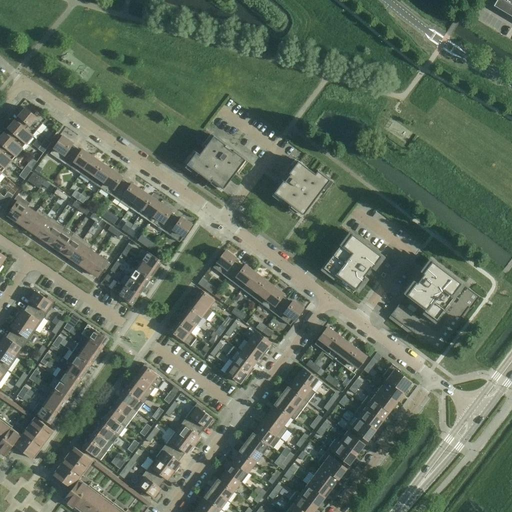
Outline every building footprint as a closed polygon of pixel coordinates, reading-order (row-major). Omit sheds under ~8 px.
[(511,0),(496,0),(494,4),(495,4),(511,14),(511,0)] [(21,118),(17,123),(24,129),(32,136),(46,119),(36,112),(33,115),(25,108),(19,116),(21,118)] [(32,136),(21,126),(15,121),(8,129),(10,130),(7,135),(14,141),(22,148),(32,136)] [(14,141),(7,135),(4,133),(0,138),(0,150),(0,151),(11,161),(22,148),(14,141)] [(65,164),(76,148),(72,145),(73,143),(62,136),(50,154),(65,164)] [(232,152),(225,146),(226,145),(214,136),(199,154),(196,152),(187,164),(222,191),(245,160),(233,150),(232,152)] [(42,144),(47,148),(51,143),(45,139),(42,144)] [(43,153),(47,148),(42,144),(38,149),(43,153)] [(80,174),(92,157),(82,150),(81,151),(76,148),(65,164),(80,174)] [(0,151),(0,150),(0,172),(1,173),(11,161),(0,151)] [(90,181),(102,164),(92,157),(80,174),(90,181)] [(315,174),(298,161),(289,173),(290,174),(285,182),(283,180),(274,193),(303,215),(330,180),(317,171),(315,174)] [(100,188),(112,170),(102,164),(90,181),(100,188)] [(23,171),(28,174),(32,169),(26,165),(23,171)] [(115,198),(126,182),(121,178),(122,177),(112,170),(100,188),(115,198)] [(24,180),(28,174),(23,171),(19,176),(24,180)] [(57,176),(53,182),(58,185),(62,179),(57,176)] [(42,185),(45,181),(39,177),(36,181),(42,185)] [(45,181),(42,185),(47,189),(50,185),(45,181)] [(130,208),(141,191),(131,184),(131,185),(126,182),(115,198),(130,208)] [(60,197),(62,193),(57,189),(54,193),(60,197)] [(77,199),(81,194),(75,190),(72,196),(77,199)] [(139,215),(151,198),(141,191),(130,208),(139,215)] [(4,197),(9,201),(13,196),(8,192),(4,197)] [(62,193),(60,197),(65,201),(68,197),(62,193)] [(81,194),(77,199),(83,203),(86,198),(81,194)] [(29,204),(29,203),(17,195),(10,204),(13,207),(8,215),(11,217),(10,218),(16,222),(22,213),(29,204)] [(5,206),(9,201),(4,197),(0,202),(5,206)] [(149,222),(161,204),(151,198),(139,215),(149,222)] [(77,209),(80,205),(75,201),(72,206),(77,209)] [(36,213),(35,213),(27,207),(30,203),(29,203),(29,204),(22,213),(16,222),(22,226),(23,225),(26,227),(36,213)] [(164,232),(175,216),(171,212),(171,211),(161,204),(149,222),(164,232)] [(80,205),(77,209),(83,213),(86,209),(80,205)] [(40,225),(47,215),(38,209),(35,213),(36,213),(26,227),(29,230),(28,231),(34,234),(40,225)] [(106,210),(102,216),(106,219),(110,213),(106,210)] [(56,221),(47,215),(40,225),(34,234),(40,239),(40,238),(43,240),(49,231),(56,221)] [(175,216),(164,232),(179,242),(191,225),(181,218),(180,219),(175,216)] [(92,227),(91,227),(97,231),(101,225),(104,221),(98,217),(95,222),(93,225),(92,227)] [(65,228),(65,227),(56,221),(49,231),(43,240),(47,242),(46,243),(52,247),(65,228)] [(127,234),(130,228),(125,224),(121,230),(127,234)] [(113,234),(116,230),(110,226),(107,230),(113,234)] [(74,234),(74,233),(65,227),(65,228),(52,247),(58,251),(58,250),(61,252),(67,243),(74,234)] [(130,228),(127,234),(132,237),(136,232),(130,228)] [(82,240),(83,240),(74,233),(74,234),(67,243),(61,252),(65,254),(64,255),(69,259),(76,250),(82,240)] [(381,256),(352,234),(343,245),(341,244),(325,266),(356,289),(365,277),(364,276),(367,271),(371,267),(372,268),(381,256)] [(91,246),(92,246),(83,240),(82,240),(76,250),(69,259),(75,263),(76,262),(79,264),(89,249),(91,246)] [(155,246),(152,251),(158,255),(161,250),(155,246)] [(89,249),(79,264),(82,266),(82,267),(87,271),(98,256),(89,249)] [(227,278),(239,263),(235,259),(236,258),(225,251),(213,267),(227,278)] [(141,260),(156,270),(162,262),(147,252),(141,260)] [(98,256),(87,271),(93,275),(94,274),(97,276),(103,268),(106,270),(110,264),(98,256)] [(150,279),(156,270),(141,260),(135,269),(150,279)] [(459,285),(461,283),(432,261),(422,273),(424,274),(421,278),(417,283),(416,282),(406,294),(426,308),(419,317),(400,303),(390,315),(415,334),(414,335),(413,337),(425,346),(427,343),(439,351),(454,330),(464,318),(462,317),(468,308),(470,309),(480,297),(467,288),(466,290),(463,287),(459,285)] [(242,289),(254,272),(245,265),(244,266),(239,263),(227,278),(242,289)] [(144,287),(150,279),(135,269),(130,277),(144,287)] [(251,297),(264,280),(254,272),(242,289),(251,297)] [(109,282),(112,277),(107,274),(104,279),(109,282)] [(139,296),(144,287),(130,277),(124,285),(124,286),(139,296)] [(271,290),(274,287),(264,280),(251,297),(261,304),(271,290)] [(124,286),(124,285),(117,281),(111,290),(126,300),(126,301),(132,305),(139,296),(124,286)] [(208,284),(204,288),(210,293),(214,288),(208,284)] [(275,314),(287,299),(283,295),(284,294),(274,287),(271,290),(261,304),(275,315),(275,314)] [(31,301),(27,306),(33,310),(37,312),(38,314),(44,318),(47,313),(55,301),(48,296),(46,299),(37,292),(33,290),(30,296),(31,296),(33,298),(31,301)] [(194,298),(208,309),(215,300),(201,290),(194,298)] [(208,309),(194,298),(188,306),(202,317),(206,320),(212,312),(208,309)] [(275,314),(275,315),(290,326),(303,309),(292,301),(292,302),(287,299),(275,314)] [(19,312),(15,317),(27,326),(35,331),(44,318),(38,314),(37,312),(33,310),(27,306),(25,310),(22,314),(20,312),(19,312)] [(188,306),(182,314),(196,325),(200,328),(205,321),(206,320),(202,317),(188,306)] [(237,315),(240,311),(235,307),(231,312),(236,317),(237,315)] [(237,315),(236,317),(242,321),(246,315),(240,311),(237,315)] [(190,333),(196,325),(182,314),(176,322),(190,333)] [(12,328),(9,333),(11,334),(18,339),(26,344),(35,331),(27,326),(15,317),(11,322),(12,323),(15,325),(12,328)] [(56,325),(57,326),(60,328),(64,322),(60,319),(56,325)] [(67,324),(72,327),(75,322),(70,319),(67,324)] [(197,338),(190,333),(176,322),(169,332),(175,336),(175,335),(190,346),(197,338)] [(230,328),(234,331),(238,325),(234,322),(230,328)] [(260,322),(256,328),(262,332),(266,327),(266,326),(260,322)] [(56,335),(60,328),(56,325),(52,332),(56,335)] [(83,336),(103,348),(109,338),(103,334),(103,335),(87,325),(81,334),(84,336),(83,336)] [(324,352),(337,335),(327,327),(314,344),(324,352)] [(229,337),(234,331),(230,328),(225,334),(229,337)] [(213,331),(210,336),(212,337),(214,338),(216,340),(220,336),(215,333),(213,331)] [(248,342),(265,354),(269,349),(267,347),(271,342),(256,331),(248,342)] [(0,338),(0,339),(0,346),(9,352),(15,356),(17,358),(26,344),(18,339),(11,334),(9,333),(6,337),(4,341),(1,339),(0,338)] [(334,359),(347,342),(337,335),(324,352),(334,359)] [(59,336),(55,340),(59,343),(60,343),(63,345),(64,346),(67,342),(63,339),(59,336)] [(97,356),(103,348),(83,336),(78,344),(97,356)] [(214,348),(219,351),(223,345),(219,342),(214,348)] [(261,360),(265,354),(248,342),(241,352),(255,363),(258,358),(261,360)] [(343,366),(356,349),(347,342),(334,359),(343,366)] [(91,365),(97,356),(78,344),(72,352),(91,365)] [(207,353),(210,349),(205,345),(202,349),(207,353)] [(0,365),(0,366),(8,371),(11,367),(17,358),(15,356),(9,352),(0,346),(0,365)] [(37,352),(42,355),(46,349),(42,346),(37,352)] [(255,363),(241,352),(233,346),(226,356),(233,362),(250,374),(254,369),(252,367),(255,363)] [(214,348),(210,354),(214,357),(215,356),(218,352),(219,351),(214,348)] [(356,349),(343,366),(353,373),(366,357),(356,349)] [(37,361),(42,355),(37,352),(33,358),(37,361)] [(85,373),(91,365),(72,352),(66,360),(71,364),(85,373)] [(368,365),(373,368),(378,362),(373,358),(368,365)] [(311,369),(315,364),(310,360),(306,365),(311,369)] [(245,380),(250,374),(233,362),(224,374),(231,379),(232,377),(240,383),(243,378),(245,380)] [(80,382),(85,373),(71,364),(65,372),(80,382)] [(155,387),(158,389),(165,380),(150,369),(151,368),(145,364),(138,373),(151,383),(155,387)] [(315,364),(311,369),(316,373),(320,368),(315,364)] [(387,380),(403,391),(411,381),(400,373),(401,371),(392,364),(382,376),(387,380)] [(369,374),(373,368),(368,365),(363,370),(369,374)] [(295,378),(311,389),(318,379),(303,368),(295,378)] [(80,382),(65,372),(60,369),(55,377),(60,380),(74,390),(80,382)] [(19,379),(23,382),(28,375),(24,373),(19,379)] [(149,395),(155,387),(151,383),(138,373),(131,381),(149,395)] [(330,384),(334,378),(329,374),(325,379),(330,384)] [(315,392),(311,389),(295,378),(288,387),(308,402),(315,392)] [(334,378),(330,384),(336,388),(339,383),(334,378)] [(353,384),(358,388),(362,382),(357,378),(353,384)] [(19,388),(23,382),(19,379),(15,385),(19,388)] [(68,398),(74,390),(60,380),(54,389),(68,398)] [(396,401),(403,391),(387,380),(380,389),(396,401)] [(143,403),(149,395),(131,381),(125,389),(143,403)] [(354,393),(358,388),(353,384),(349,389),(354,393)] [(167,395),(172,399),(176,395),(179,390),(174,386),(167,395)] [(308,402),(288,387),(287,386),(280,395),(284,398),(301,411),(308,402)] [(62,407),(68,398),(54,389),(48,397),(62,407)] [(137,411),(143,403),(125,389),(119,398),(137,411)] [(389,411),(396,401),(380,389),(373,398),(389,411)] [(0,397),(30,418),(32,415),(0,393),(0,397)] [(169,404),(172,399),(167,395),(164,400),(169,404)] [(294,420),(301,411),(284,398),(280,395),(274,404),(275,405),(290,416),(294,420)] [(389,411),(373,398),(369,395),(361,405),(381,420),(389,411)] [(332,396),(328,402),(332,405),(336,400),(336,399),(332,396)] [(344,407),(349,400),(344,396),(339,403),(344,407)] [(56,415),(62,407),(48,397),(42,406),(56,415)] [(131,419),(137,411),(119,398),(113,406),(131,419)] [(170,407),(174,410),(178,404),(174,401),(170,407)] [(327,411),(332,405),(328,402),(323,408),(327,411)] [(56,415),(42,406),(38,403),(32,412),(50,424),(56,415)] [(185,419),(201,431),(207,423),(211,426),(215,420),(202,411),(204,409),(197,403),(185,419)] [(275,405),(268,414),(283,425),(290,416),(275,405)] [(361,405),(354,414),(374,430),(381,420),(361,405)] [(124,427),(131,419),(113,406),(107,414),(121,424),(120,424),(124,427)] [(169,416),(174,410),(170,407),(165,413),(169,416)] [(107,414),(101,422),(114,432),(114,433),(118,436),(124,427),(120,424),(121,424),(107,414)] [(268,414),(260,424),(274,434),(280,439),(287,429),(288,429),(283,425),(268,414)] [(367,440),(374,430),(354,414),(343,428),(348,432),(353,436),(357,432),(367,440)] [(314,421),(318,424),(322,418),(318,415),(314,421)] [(20,438),(21,437),(11,429),(13,427),(0,417),(0,452),(5,456),(13,445),(14,445),(20,438)] [(30,424),(48,438),(53,431),(35,417),(30,424)] [(196,439),(201,431),(185,419),(175,432),(195,446),(199,441),(196,439)] [(314,429),(318,424),(314,421),(310,426),(314,429)] [(320,427),(326,431),(330,425),(325,421),(320,427)] [(108,441),(108,440),(114,433),(114,432),(101,422),(95,430),(108,441)] [(42,445),(48,438),(30,424),(25,431),(42,445)] [(253,433),(253,434),(268,445),(273,449),(273,448),(280,439),(274,434),(260,424),(253,433)] [(150,433),(154,436),(159,430),(155,427),(150,433)] [(322,436),(326,431),(320,427),(316,432),(322,436)] [(112,443),(108,440),(108,441),(95,430),(88,438),(102,449),(106,452),(112,443)] [(37,452),(42,445),(25,431),(21,437),(20,438),(37,452)] [(191,452),(195,446),(175,432),(165,445),(182,457),(188,449),(191,452)] [(252,433),(246,441),(254,448),(261,454),(268,445),(253,434),(253,433),(252,432),(252,433)] [(363,444),(353,436),(348,432),(341,442),(356,453),(363,444)] [(150,442),(154,436),(150,433),(146,439),(150,442)] [(300,439),(304,442),(308,436),(304,433),(300,439)] [(32,459),(37,452),(20,438),(14,445),(32,459)] [(100,460),(106,452),(102,449),(88,438),(82,447),(100,460)] [(336,438),(328,448),(339,456),(349,464),(349,463),(356,453),(341,442),(336,438)] [(300,448),(304,442),(300,439),(296,445),(300,448)] [(255,462),(261,454),(246,441),(239,451),(240,452),(240,451),(255,462)] [(176,465),(182,457),(165,445),(156,457),(175,472),(179,467),(176,465)] [(69,454),(87,467),(92,460),(74,447),(69,454)] [(317,463),(322,467),(337,478),(338,478),(345,468),(335,460),(339,456),(328,448),(317,463)] [(248,472),(255,462),(240,451),(240,452),(233,461),(248,472)] [(303,461),(307,455),(302,451),(298,457),(303,461)] [(131,459),(135,462),(139,456),(135,453),(131,459)] [(286,458),(290,461),(294,455),(290,453),(286,458)] [(81,474),(87,467),(69,454),(64,461),(81,474)] [(172,478),(175,472),(156,457),(146,470),(162,483),(168,475),(172,478)] [(285,467),(290,461),(286,458),(281,464),(285,467)] [(130,468),(135,462),(131,459),(126,465),(130,468)] [(76,481),(77,479),(81,474),(64,461),(59,468),(76,481)] [(240,481),(248,472),(233,461),(226,470),(240,481)] [(149,506),(151,504),(96,462),(94,464),(149,506)] [(288,470),(293,474),(297,469),(292,465),(288,470)] [(322,467),(315,476),(331,488),(337,478),(322,467)] [(71,488),(76,481),(59,468),(53,475),(71,488)] [(157,491),(162,483),(146,470),(134,486),(142,492),(143,489),(156,499),(160,493),(157,491)] [(233,491),(240,481),(226,470),(219,480),(233,491)] [(272,476),(276,478),(281,473),(277,470),(272,476)] [(289,480),(293,474),(288,470),(284,476),(289,480)] [(272,484),(276,478),(272,476),(268,481),(272,484)] [(323,497),(331,488),(315,476),(308,485),(323,497)] [(76,481),(71,488),(72,489),(63,500),(79,511),(125,511),(89,485),(88,487),(77,479),(76,481)] [(233,491),(219,480),(217,479),(211,488),(227,500),(233,491)] [(273,489),(278,493),(283,488),(277,484),(273,489)] [(308,485),(301,494),(316,506),(323,497),(308,485)] [(204,497),(205,498),(220,509),(227,500),(211,488),(204,497)] [(258,495),(262,498),(266,492),(262,489),(258,495)] [(274,500),(278,493),(273,489),(268,496),(274,500)] [(288,501),(302,511),(312,511),(316,507),(316,506),(301,494),(296,491),(288,501)] [(258,503),(262,498),(258,495),(254,500),(258,503)] [(205,498),(198,507),(205,511),(217,511),(220,509),(205,498)] [(302,511),(288,501),(281,511),(282,511),(302,511)]
